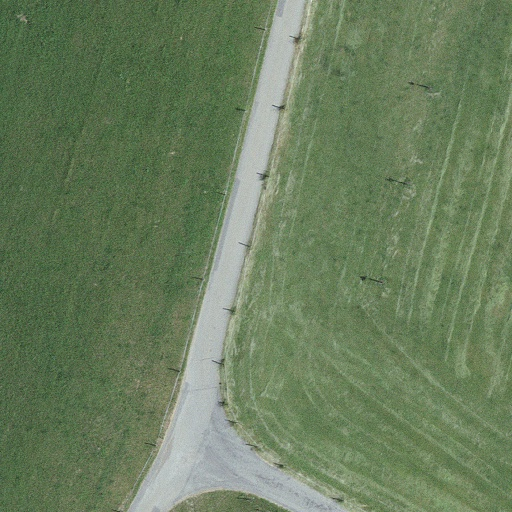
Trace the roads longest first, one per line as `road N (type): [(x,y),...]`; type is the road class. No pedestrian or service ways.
road 1 (residential): [(184,440),(285,0)]
road 2 (residential): [(184,440),(328,511)]
